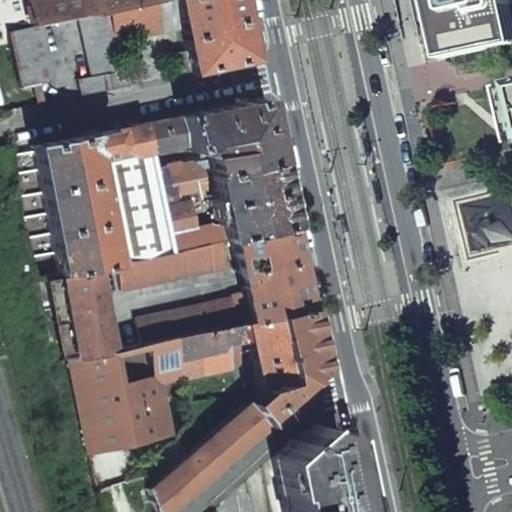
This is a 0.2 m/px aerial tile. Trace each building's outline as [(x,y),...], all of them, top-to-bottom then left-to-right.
[(76,0),(23,0),(24,3),(10,6),(15,29),(40,24),(75,16),(80,15),(76,0)] [(76,0),(80,15),(105,10),(154,0),(76,0)] [(176,40),(181,40),(175,0),(154,0),(105,10),(112,42),(174,29),(176,40)] [(187,73),(251,59),(242,16),(238,0),(175,0),(181,40),(182,51),(187,73)] [(439,0),(451,53),(511,39),(511,3),(510,4),(509,0),(439,0)] [(15,29),(10,6),(0,7),(0,31),(5,31),(15,29)] [(79,95),(139,83),(136,67),(119,70),(112,42),(105,10),(80,15),(75,16),(89,76),(76,79),(79,95)] [(20,88),(53,80),(40,24),(15,29),(5,31),(20,88)] [(170,76),(187,73),(182,51),(165,54),(170,76)] [(207,176),(273,161),(267,128),(260,98),(259,98),(257,98),(176,116),(183,145),(184,150),(199,147),(201,154),(207,176)] [(148,153),(183,145),(176,116),(141,124),(148,153)] [(115,264),(161,254),(169,250),(155,187),(151,168),(148,153),(141,124),(32,147),(48,222),(60,276),(94,269),(115,264)] [(369,135),(359,137),(364,162),(374,159),(373,154),(369,135)] [(155,187),(201,177),(207,176),(201,154),(196,155),(198,160),(180,164),(176,162),(151,168),(155,187)] [(229,238),(287,225),(280,193),(273,161),(207,176),(212,198),(207,200),(212,219),(216,218),(219,227),(221,240),(229,238)] [(155,187),(169,250),(217,241),(221,240),(219,227),(214,228),(209,224),(193,228),(187,200),(178,202),(176,194),(203,189),(201,177),(155,187)] [(378,183),(369,185),(374,209),(384,207),(380,188),(378,183)] [(345,217),(336,219),(337,224),(341,243),(350,241),(345,217)] [(44,280),(60,276),(48,222),(34,227),(44,280)] [(247,322),(305,309),(296,267),(287,225),(229,238),(241,293),(247,322)] [(217,241),(169,250),(161,254),(115,264),(120,289),(133,286),(133,287),(222,267),(217,241)] [(51,303),(63,362),(67,361),(112,351),(94,269),(60,276),(44,280),(51,303)] [(229,325),(247,322),(241,293),(226,296),(226,298),(140,317),(146,344),(172,338),(229,325)] [(247,322),(229,325),(232,341),(244,339),(257,391),(243,403),(262,425),(269,420),(309,383),(306,377),(318,369),(309,327),(305,309),(247,322)] [(146,344),(140,317),(132,319),(138,345),(146,344)] [(232,341),(229,325),(172,338),(179,376),(233,365),(235,362),(232,341)] [(155,381),(179,376),(172,338),(146,344),(138,345),(112,351),(67,361),(96,492),(141,477),(142,476),(140,464),(168,442),(177,432),(167,435),(155,381)] [(197,434),(194,426),(177,432),(168,442),(140,464),(142,476),(141,477),(152,511),(165,511),(209,473),(262,425),(243,403),(202,439),(201,433),(197,434)] [(346,493),(332,432),(308,424),(269,459),(276,493),(278,493),(282,507),(280,508),(280,511),(250,511),(246,494),(226,499),(210,511),(349,511),(349,509),(346,493)]
